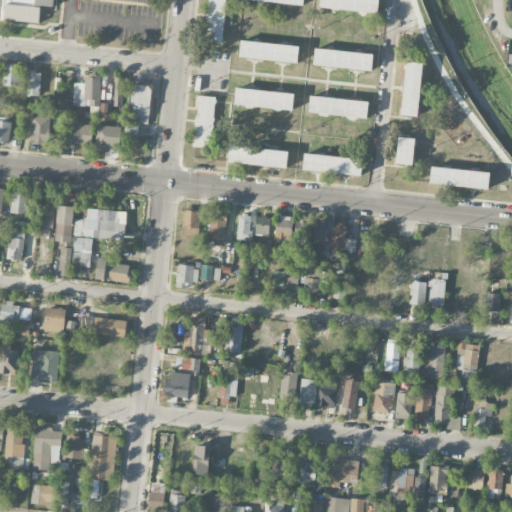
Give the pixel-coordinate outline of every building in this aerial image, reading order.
[(40,23),(41,6),(54,7),(54,0),(3,0),(4,2),(3,20),(40,23)] [(224,0),(206,0),(204,42),(223,43),(224,0)] [(378,12),(378,0),(319,0),(319,9),(378,12)] [(238,56),(297,64),(299,47),(240,40),(238,56)] [(373,54),(314,48),(312,65),(372,71),(373,54)] [(419,117),(422,63),(404,62),(401,116),(419,117)] [(20,64),(3,64),(3,86),(19,86),(20,64)] [(40,96),(40,72),(28,71),(27,96),(40,96)] [(84,77),(84,84),(73,84),(72,105),(100,106),(101,77),(84,77)] [(124,79),(114,78),(113,107),(123,107),(124,79)] [(148,124),(151,86),(131,84),(128,120),(125,120),(123,136),(138,137),(139,124),(148,124)] [(293,109),(294,93),(235,89),(234,106),(293,109)] [(194,147),(211,148),(213,97),(196,96),(194,147)] [(368,100),(310,97),(309,114),(367,117),(368,100)] [(49,144),(50,117),(30,116),(29,143),(49,144)] [(12,123),(0,120),(0,142),(9,144),(12,123)] [(92,146),(94,125),(69,123),(67,144),(92,146)] [(396,163),(412,166),(415,139),(399,137),(396,163)] [(229,164),(287,167),(288,150),(229,147),(229,164)] [(301,171),(362,175),(363,158),(303,154),(301,171)] [(429,183),(488,190),(490,173),(431,166),(429,183)] [(31,193),(12,192),(11,213),(30,214),(31,193)] [(55,199),(41,198),(40,228),(54,228),(55,199)] [(72,242),(74,206),(57,206),(55,241),(72,242)] [(126,211),(80,209),(79,218),(75,218),(74,237),(125,239),(126,211)] [(200,210),(182,210),(181,234),(199,235),(200,210)] [(226,212),(210,212),(209,242),(225,243),(226,212)] [(236,240),(250,241),(251,215),(237,214),(236,240)] [(255,235),(269,235),(269,217),(255,217),(255,235)] [(291,245),(293,217),(276,217),(275,242),(261,241),(261,253),(283,254),(284,244),(291,245)] [(309,221),(295,221),(295,235),(309,235),(309,221)] [(328,221),(315,221),(315,244),(327,244),(328,221)] [(330,250),(355,252),(356,239),(345,238),(346,224),(333,223),(330,250)] [(25,231),(9,230),(7,259),(23,260),(25,231)] [(60,247),(59,275),(70,276),(70,266),(91,267),(92,238),(74,237),(73,248),(60,247)] [(488,244),(475,243),(474,275),(487,275),(488,244)] [(128,284),(131,264),(96,259),(93,278),(128,284)] [(198,267),(177,265),(175,285),(197,287),(198,267)] [(219,280),(220,267),(205,267),(204,279),(219,280)] [(297,292),(297,272),(272,271),(271,291),(297,292)] [(405,277),(389,276),(388,302),(404,303),(405,277)] [(323,294),(324,278),(304,277),(303,293),(323,294)] [(444,307),(445,279),(429,279),(429,306),(444,307)] [(410,304),(425,305),(426,281),(410,280),(410,304)] [(344,289),(333,290),(333,298),(344,298),(344,289)] [(500,294),(487,293),(486,311),(499,311),(500,294)] [(32,306),(0,303),(0,305),(0,319),(30,322),(32,306)] [(65,309),(44,308),(43,332),(64,333),(65,309)] [(125,337),(126,321),(83,316),(81,333),(125,337)] [(206,318),(191,316),(188,336),(184,336),(182,352),(209,356),(212,331),(205,330),(206,318)] [(30,325),(22,324),(20,334),(28,335),(30,325)] [(242,327),(226,327),(226,353),(241,353),(242,327)] [(478,345),(465,345),(465,340),(457,340),(456,370),(461,370),(461,378),(477,379),(478,345)] [(399,373),(400,344),(386,344),(385,372),(399,373)] [(11,346),(1,345),(0,354),(0,372),(16,375),(18,351),(10,351),(11,346)] [(427,379),(442,380),(446,347),(431,346),(427,379)] [(59,352),(39,351),(38,380),(58,381),(59,352)] [(418,375),(419,352),(405,351),(403,374),(418,375)] [(181,369),(199,370),(199,358),(182,358),(181,369)] [(238,364),(223,364),(222,404),(228,404),(229,397),(237,397),(238,364)] [(280,397),(296,398),(297,373),(281,372),(280,397)] [(190,373),(165,373),(165,397),(189,397),(190,373)] [(257,403),(274,406),(278,377),(261,375),(257,403)] [(318,380),(301,379),(298,402),(315,404),(318,380)] [(357,409),(358,379),(344,379),(343,409),(357,409)] [(335,407),(336,381),(319,380),(318,406),(335,407)] [(394,383),(375,381),(371,411),(390,413),(394,383)] [(453,386),(435,386),(434,421),(446,422),(446,429),(460,430),(460,417),(452,417),(453,386)] [(415,423),(429,424),(430,388),(416,388),(415,423)] [(412,419),(413,393),(396,392),(395,418),(412,419)] [(484,426),(485,416),(492,416),(493,402),(475,402),(474,426),(484,426)] [(29,470),(29,459),(24,458),(25,426),(6,425),(4,469),(29,470)] [(62,429),(35,428),(33,464),(60,465),(62,429)] [(65,457),(83,458),(84,437),(65,436),(65,457)] [(91,480),(114,481),(116,437),(92,436),(91,480)] [(358,476),(359,460),(331,459),(330,487),(340,488),(340,482),(350,482),(350,476),(358,476)] [(418,476),(425,477),(428,461),(420,460),(418,476)] [(300,483),(314,483),(315,462),(301,462),(300,483)] [(387,488),(387,467),(376,467),(376,489),(387,488)] [(447,467),(430,467),(429,494),(446,495),(447,467)] [(485,471),(470,468),(467,488),(481,490),(485,471)] [(389,496),(396,496),(396,489),(412,490),(413,470),(390,469),(389,496)] [(494,498),(494,493),(502,493),(503,471),(487,470),(486,498),(494,498)] [(68,506),(69,475),(61,475),(59,505),(68,506)] [(413,502),(424,503),(425,478),(414,477),(413,502)] [(164,511),(165,483),(150,483),(149,511),(164,511)] [(30,503),(52,504),(53,486),(31,485),(30,503)] [(183,511),(186,496),(170,494),(166,511),(183,511)] [(223,511),(224,495),(204,494),(203,511),(223,511)] [(262,511),(257,511),(256,511),(284,511),(285,498),(273,498),(271,511),(262,511)] [(327,511),(349,511),(363,511),(364,499),(351,499),(350,502),(328,502),(327,511)] [(322,511),(323,504),(310,503),(308,511),(322,511)]
